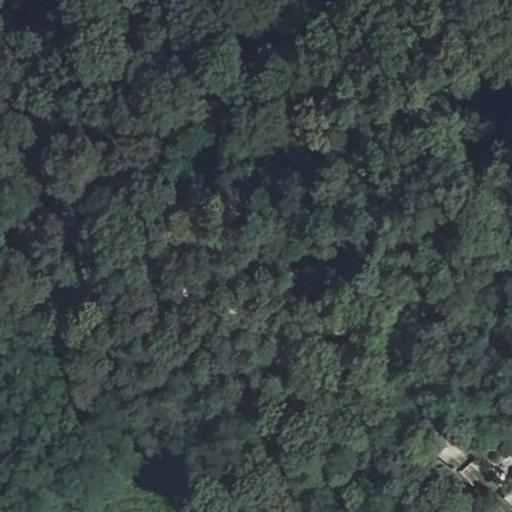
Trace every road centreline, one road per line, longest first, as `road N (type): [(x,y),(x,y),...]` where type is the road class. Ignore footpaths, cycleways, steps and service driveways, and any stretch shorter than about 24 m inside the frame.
road 1 (track): [(511,261),(390,246),(294,256),(177,286)]
road 2 (track): [(177,286),(0,313)]
